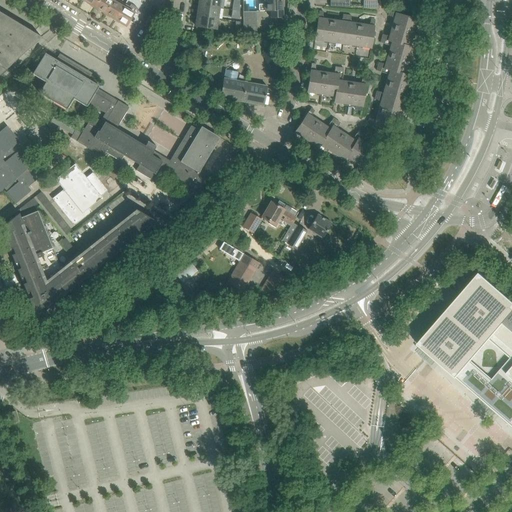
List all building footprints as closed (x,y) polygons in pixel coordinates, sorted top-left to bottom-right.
[(98,0),(94,7),(105,13),(112,0),(98,0)] [(118,0),(112,0),(105,13),(115,19),(125,4),(118,0)] [(230,0),(230,9),(239,9),(239,0),(230,0)] [(263,0),(264,5),(259,5),(259,11),(270,11),(270,18),(283,17),(283,11),(282,0),(263,0)] [(125,4),(115,19),(126,26),(137,8),(131,4),(129,7),(125,4)] [(199,8),(198,15),(217,18),(218,10),(219,8),(199,5),(200,5),(200,8),(199,8)] [(41,37),(33,32),(0,11),(0,74),(2,72),(10,65),(13,62),(30,48),(42,37),(41,37)] [(316,29),(315,40),(324,41),(324,40),(329,41),(334,42),(334,43),(343,44),(344,33),(347,15),(343,15),(342,21),(332,20),(322,18),(323,12),(319,11),(317,26),(316,29)] [(406,16),(405,16),(400,14),(389,11),(388,16),(394,17),(392,27),(389,36),(383,34),(382,38),(399,43),(403,44),(409,46),(412,38),(411,38),(412,33),(414,28),(415,28),(417,19),(411,17),(408,17),(406,16)] [(217,20),(217,18),(198,15),(198,16),(198,19),(197,19),(196,27),(215,29),(216,29),(215,29),(216,20),(217,20)] [(351,16),(347,15),(344,33),(343,44),(352,45),(352,44),(357,45),(362,46),(362,47),(371,48),(372,39),(372,37),(373,36),(373,32),(375,19),(371,19),(370,25),(360,24),(350,22),(351,16)] [(390,45),(388,55),(385,64),(379,62),(378,66),(395,71),(401,73),(406,74),(408,66),(407,66),(409,61),(410,56),(411,56),(413,47),(409,46),(403,44),(399,43),(382,38),(380,42),(380,43),(390,45)] [(275,48),(263,52),(272,79),(284,75),(275,48)] [(40,61),(33,74),(46,82),(39,93),(67,109),(74,98),(87,106),(88,105),(89,102),(106,112),(105,113),(101,121),(92,116),(83,130),(82,132),(76,128),(71,137),(98,153),(100,149),(101,150),(121,161),(124,155),(139,165),(136,170),(151,179),(154,173),(155,174),(159,167),(176,177),(199,191),(199,192),(209,175),(200,170),(220,137),(202,126),(201,126),(199,130),(191,125),(170,161),(153,151),(156,147),(157,146),(148,141),(147,142),(148,142),(145,146),(116,128),(129,107),(118,101),(97,88),(99,86),(88,79),(90,74),(59,56),(56,60),(45,53),(40,61)] [(334,73),(324,72),(315,71),(316,64),(312,64),(311,64),(309,81),(308,84),(307,92),(316,94),(316,93),(321,93),(327,94),(326,95),(335,96),(336,91),(337,85),(339,68),(335,67),(334,73)] [(383,93),(377,91),(376,95),(393,100),(404,103),(406,95),(405,94),(407,89),(408,84),(409,85),(411,76),(406,74),(401,73),(395,71),(378,66),(377,71),(388,74),(386,83),(383,93)] [(225,68),(221,95),(220,98),(263,106),(267,86),(236,80),(238,71),(225,68)] [(342,80),(344,68),(339,68),(337,85),(336,91),(335,96),(334,102),(343,103),(348,103),(353,104),(353,105),(362,106),(364,97),(364,95),(364,93),(365,89),(366,78),(362,77),(361,83),(351,82),(342,80)] [(276,91),(278,91),(281,91),(284,89),(284,85),(281,82),(277,82),(274,84),(274,88),(276,91)] [(381,101),(378,110),(375,120),(369,118),(368,122),(385,127),(396,130),(398,121),(397,121),(399,116),(400,111),(401,111),(404,103),(393,100),(376,95),(375,99),(381,101)] [(328,127),(319,121),(311,116),(315,110),(311,108),(301,123),(300,124),(295,132),(302,137),(303,136),(307,139),(311,142),(311,143),(318,148),(321,145),(325,139),(327,135),(337,121),(333,118),(329,123),(330,124),(328,127)] [(328,149),(333,152),(337,154),(336,155),(344,160),(346,157),(350,151),(352,148),(362,133),(359,130),(358,130),(355,136),(353,139),(345,134),(337,128),(340,123),(337,121),(327,135),(325,139),(321,145),(328,149)] [(0,191),(4,188),(5,187),(8,191),(7,191),(16,202),(15,203),(16,204),(31,190),(28,187),(37,179),(27,168),(32,165),(20,150),(21,149),(20,149),(15,153),(11,148),(19,141),(7,127),(8,126),(7,126),(0,131),(0,191)] [(379,152),(370,146),(362,140),(366,135),(362,133),(352,148),(350,151),(346,157),(353,162),(354,161),(358,164),(362,167),(369,172),(376,163),(382,154),(379,152)] [(74,225),(75,224),(92,211),(89,208),(102,197),(101,196),(107,190),(93,172),(86,177),(75,163),(55,179),(64,189),(52,198),(74,225)] [(71,230),(41,192),(36,196),(66,234),(71,230)] [(38,203),(34,198),(26,204),(30,209),(38,203)] [(271,201),(262,217),(270,222),(269,223),(276,227),(278,223),(276,222),(279,218),(291,224),(292,222),(296,217),(298,212),(287,205),(279,200),(276,205),(271,201)] [(38,210),(21,217),(19,214),(20,214),(19,213),(16,216),(1,228),(1,229),(14,261),(18,271),(37,317),(45,310),(55,302),(78,284),(91,274),(157,222),(157,221),(136,209),(135,209),(70,262),(70,261),(61,268),(38,210)] [(243,227),(253,232),(260,219),(251,214),(243,227)] [(323,238),(332,223),(317,214),(308,229),(323,238)] [(291,224),(281,240),(287,243),(297,225),(292,222),(291,224)] [(296,249),(307,231),(297,225),(287,243),(288,244),(285,248),(294,253),(296,249)] [(76,250),(65,238),(60,242),(70,255),(76,250)] [(230,246),(226,253),(240,261),(227,282),(242,291),(259,263),(244,254),(230,246)] [(177,275),(183,283),(197,272),(191,264),(177,275)] [(283,287),(288,280),(273,271),(260,292),(262,293),(283,287)] [(197,272),(183,283),(189,291),(203,280),(197,272)] [(511,300),(479,272),(417,344),(511,426),(511,300)] [(11,412),(8,413),(9,415),(10,423),(18,421),(16,411),(14,411),(11,412)]
